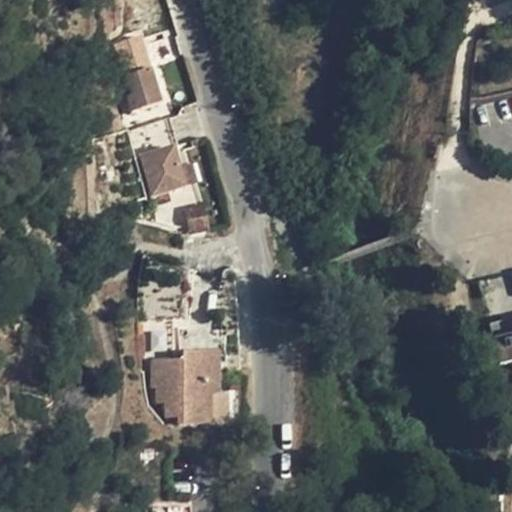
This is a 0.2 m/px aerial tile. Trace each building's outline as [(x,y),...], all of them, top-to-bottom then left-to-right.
[(159,109),(148,74),(124,82),(130,101),(125,103),(131,118),(159,109)] [(168,121),(145,129),(153,157),(173,151),(177,149),(168,121)] [(153,157),(141,161),(153,200),(185,190),(179,171),(173,151),(153,157)] [(191,167),(179,171),(185,190),(197,187),(191,167)] [(186,209),(189,233),(209,231),(204,206),(186,209)] [(480,278),(474,279),(478,296),(484,295),(480,278)] [(511,317),(485,324),(488,338),(511,332),(511,317)] [(511,332),(488,338),(494,365),(510,361),(511,369),(511,332)] [(174,343),(174,359),(186,359),(185,342),(174,343)] [(221,358),(186,359),(186,366),(159,367),(160,392),(164,392),(165,407),(172,406),(172,422),(185,422),(185,429),(215,428),(214,399),(222,399),(221,358)]
